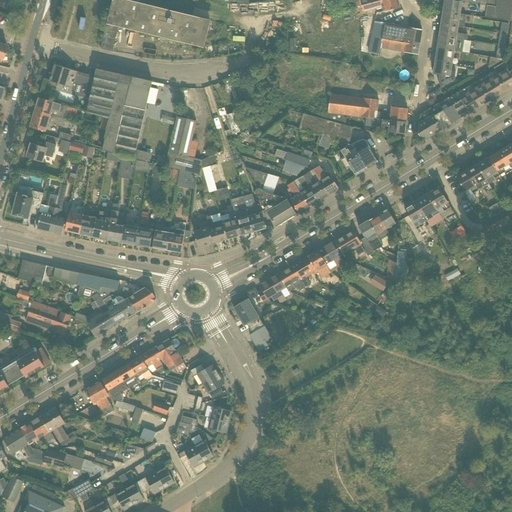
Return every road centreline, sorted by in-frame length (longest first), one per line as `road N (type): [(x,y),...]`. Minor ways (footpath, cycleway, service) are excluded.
road 1 (tertiary): [(212,286),(511,110)]
road 2 (residential): [(158,511),(241,456),(252,428),(247,376),(205,310)]
road 3 (residential): [(248,57),(211,70),(159,73),(31,43)]
road 4 (tertiary): [(0,418),(182,307)]
road 5 (tertiary): [(182,282),(0,238)]
road 6 (residential): [(411,136),(428,28),(406,0)]
road 7 (track): [(511,208),(477,228),(468,225),(428,160)]
road 8 (unclassified): [(0,160),(31,43)]
